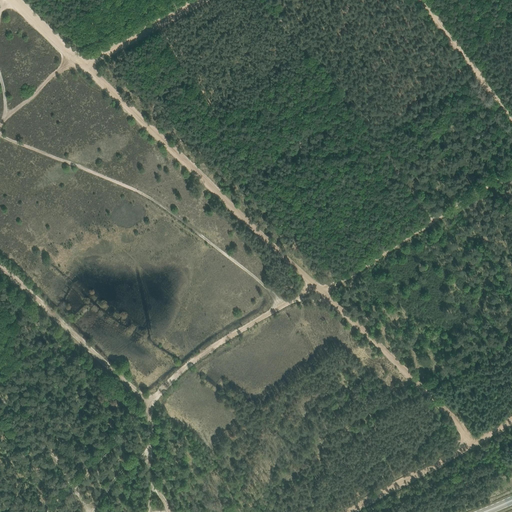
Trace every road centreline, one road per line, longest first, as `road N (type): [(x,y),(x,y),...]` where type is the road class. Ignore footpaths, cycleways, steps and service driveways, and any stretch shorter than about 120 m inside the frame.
road 1 (track): [(472,446),(14,0)]
road 2 (track): [(278,305),(265,286),(148,198),(0,135)]
road 3 (track): [(145,511),(152,399),(199,355),(311,283)]
road 4 (track): [(511,170),(320,293)]
road 5 (track): [(0,258),(152,399)]
road 6 (track): [(338,511),(511,421)]
road 7 (track): [(511,117),(424,0)]
road 8 (track): [(188,0),(77,60)]
